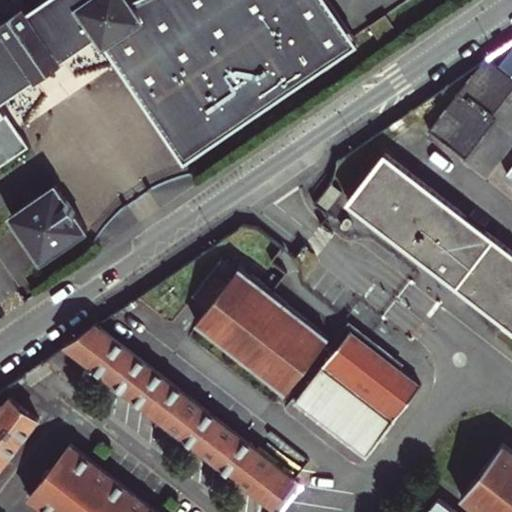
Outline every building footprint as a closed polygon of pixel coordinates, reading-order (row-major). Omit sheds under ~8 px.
[(25,0),(10,11),(14,17),(0,26),(0,165),(34,143),(4,100),(27,73),(42,58),(50,69),(76,51),(69,40),(83,32),(101,26),(104,32),(190,157),(370,33),(346,0),(25,0)] [(83,32),(69,40),(76,51),(104,32),(101,26),(83,32)] [(511,89),(511,49),(498,68),(484,58),(430,131),(466,157),(494,120),(491,116),(511,89)] [(50,69),(42,58),(27,73),(4,100),(50,69)] [(511,251),(385,155),(349,201),(511,328),(511,251)] [(96,228),(61,177),(14,211),(50,261),(96,228)] [(341,192),(331,183),(317,201),(326,209),(341,192)] [(236,270),(221,259),(192,296),(208,307),(195,324),(286,393),(300,375),(312,384),(290,413),(353,461),(419,375),(355,326),(334,354),(322,345),(329,336),(239,266),(236,270)] [(295,511),(311,491),(95,324),(67,343),(282,511),(295,511)] [(0,469),(40,418),(9,393),(0,404),(0,469)] [(511,511),(511,449),(502,442),(460,496),(481,511),(511,511)] [(157,511),(70,444),(29,496),(49,511),(157,511)] [(463,511),(438,492),(422,511),(463,511)]
